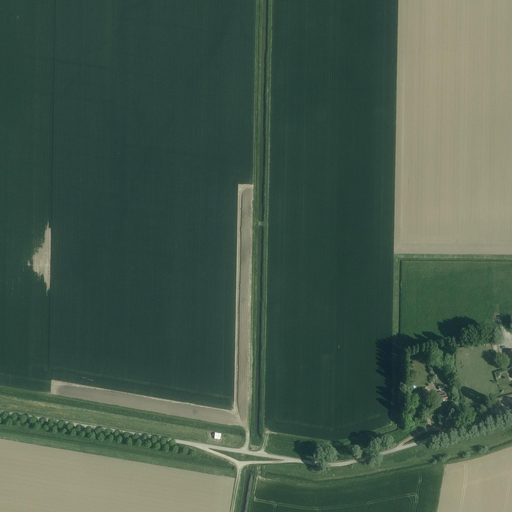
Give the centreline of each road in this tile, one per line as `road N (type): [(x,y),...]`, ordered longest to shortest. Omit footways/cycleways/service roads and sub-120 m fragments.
road 1 (unclassified): [(294,459),(343,464),(511,414)]
road 2 (unclassified): [(0,412),(195,444)]
